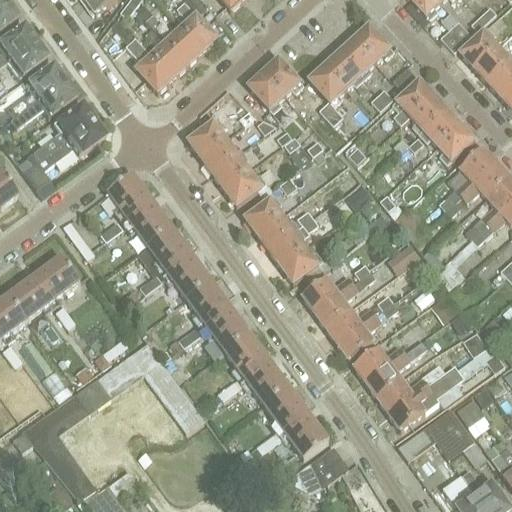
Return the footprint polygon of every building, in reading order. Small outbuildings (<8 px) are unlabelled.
[(120,0),(92,0),(85,6),(88,10),(88,13),(91,18),(95,19),(96,21),(116,6),(120,0)] [(138,0),(134,0),(128,9),(136,14),(143,4),(138,0)] [(231,17),(247,2),(244,0),(197,0),(218,21),(227,12),(231,17)] [(435,14),(442,8),(434,0),(406,0),(430,26),(439,18),(435,14)] [(434,0),(442,8),(449,2),(452,6),(459,0),(434,0)] [(10,11),(7,7),(0,11),(0,36),(19,23),(17,21),(17,17),(13,11),(10,11)] [(189,27),(181,34),(203,58),(219,44),(193,16),(185,7),(177,15),(189,27)] [(128,24),(136,14),(128,9),(121,19),(128,24)] [(143,9),(137,16),(152,32),(159,26),(143,9)] [(491,13),(481,22),(487,28),(497,19),(491,13)] [(487,28),(481,22),(472,30),(478,37),(487,28)] [(137,43),(135,44),(118,26),(112,31),(101,46),(105,49),(116,36),(129,50),(127,52),(140,65),(134,71),(159,98),(175,84),(153,60),(137,43)] [(460,27),(442,43),(455,58),(473,41),(460,27)] [(0,72),(7,67),(36,47),(32,42),(33,39),(29,33),(26,33),(24,30),(0,47),(0,57),(2,60),(0,61),(0,72)] [(395,58),(370,31),(355,44),(376,68),(383,62),(386,66),(395,58)] [(189,71),(203,58),(181,34),(175,40),(171,36),(164,43),(189,71)] [(461,58),(476,74),(498,53),(492,46),(495,42),(488,34),(461,58)] [(175,84),(189,71),(164,43),(155,51),(158,55),(153,60),(175,84)] [(370,74),(376,68),(355,44),(340,58),(366,85),(374,78),(370,74)] [(39,51),(36,47),(7,67),(19,84),(48,63),(46,61),(47,57),(43,51),(39,51)] [(476,74),(489,88),(511,66),(511,59),(508,55),(504,59),(498,53),(476,74)] [(366,85),(340,58),(326,71),(347,94),(354,88),(358,93),(366,85)] [(280,64),(265,78),(286,102),(292,96),(296,100),(305,92),(280,64)] [(511,66),(489,88),(502,103),(511,94),(511,66)] [(8,115),(14,123),(65,86),(62,82),(64,80),(57,72),(56,73),(54,70),(25,91),(31,99),(8,115)] [(347,94),(326,71),(310,86),(330,107),(335,113),(344,105),(340,101),(347,94)] [(407,72),(397,81),(393,85),(402,95),(416,82),(407,72)] [(279,108),(286,102),(265,78),(249,92),(275,120),(283,112),(279,108)] [(65,86),(14,123),(10,126),(16,134),(43,115),(49,124),(78,103),(76,101),(78,99),(71,90),(69,91),(65,86)] [(401,131),(411,122),(434,100),(421,86),(394,110),(400,117),(394,123),(401,131)] [(511,94),(502,103),(511,113),(511,94)] [(378,101),(387,111),(393,105),(384,95),(378,101)] [(417,129),(413,133),(420,140),(447,115),(434,100),(411,122),(417,129)] [(387,111),(378,101),(371,107),(380,117),(387,111)] [(344,122),(335,113),(330,107),(319,116),(334,132),(344,122)] [(54,131),(61,141),(56,144),(55,142),(32,159),(16,170),(23,179),(94,127),(91,122),(92,119),(88,113),(84,113),(82,110),(54,131)] [(438,152),(461,130),(447,115),(420,140),(428,148),(432,145),(438,152)] [(240,124),(244,131),(254,124),(249,117),(240,124)] [(202,163),(228,145),(222,137),(226,134),(219,125),(189,146),(202,163)] [(23,179),(36,196),(50,187),(44,177),(73,156),(78,163),(104,145),(105,137),(101,131),(97,131),(94,127),(23,179)] [(263,127),(257,131),(265,140),(276,132),(263,127)] [(475,146),(461,130),(438,152),(444,158),(440,162),(448,170),(475,146)] [(287,137),(277,145),(282,151),(292,144),(287,137)] [(410,150),(403,142),(393,151),(400,159),(410,150)] [(310,163),(305,156),(295,143),(284,151),(293,162),(287,167),(294,175),(310,163)] [(423,149),(418,143),(408,152),(414,158),(423,149)] [(202,163),(213,179),(243,158),(236,148),(232,151),(228,145),(202,163)] [(318,147),(305,156),(310,163),(323,154),(318,147)] [(357,153),(348,161),(357,170),(366,162),(357,153)] [(469,184),(455,196),(461,202),(497,169),(484,154),(461,175),(469,184)] [(213,179),(225,195),(251,176),(246,170),(250,167),(243,158),(213,179)] [(481,198),(488,205),(511,183),(497,169),(461,202),(468,209),(481,198)] [(225,195),(238,212),(267,190),(260,181),(256,184),(251,176),(225,195)] [(0,177),(0,214),(17,201),(0,177)] [(148,252),(174,234),(134,180),(109,199),(148,252)] [(488,230),(511,208),(511,184),(511,183),(488,205),(495,212),(466,239),(471,245),(488,230)] [(290,184),(280,191),(288,201),(297,194),(290,184)] [(381,207),(388,217),(396,211),(388,201),(381,207)] [(246,224),(258,240),(284,222),(278,215),(283,211),(276,202),(246,224)] [(455,207),(449,202),(440,210),(445,216),(455,207)] [(369,223),(377,218),(381,215),(374,204),(361,214),(369,223)] [(461,215),(455,207),(445,216),(452,223),(461,215)] [(511,208),(488,230),(471,245),(478,252),(507,226),(511,231),(511,208)] [(411,213),(396,226),(411,246),(427,234),(411,213)] [(381,215),(377,218),(379,221),(364,232),(371,241),(390,227),(381,215)] [(284,222),(258,240),(270,257),(314,225),(308,217),(298,225),(293,226),(289,229),(284,222)] [(270,257),(282,273),(308,254),(302,247),(307,244),(306,242),(310,239),(309,238),(319,231),(314,225),(270,257)] [(96,260),(71,227),(63,232),(87,265),(96,260)] [(102,240),(107,248),(124,235),(118,228),(102,240)] [(148,252),(187,304),(211,286),(174,234),(148,252)] [(409,251),(387,267),(398,281),(420,265),(409,251)] [(329,274),(324,267),(317,258),(313,262),(308,254),(282,273),(294,289),(303,282),(309,289),(329,274)] [(63,262),(9,302),(28,328),(82,288),(63,262)] [(434,279),(449,296),(464,282),(450,265),(434,279)] [(511,266),(501,277),(507,283),(511,278),(511,266)] [(357,277),(362,285),(374,278),(368,269),(357,277)] [(374,278),(362,285),(368,293),(379,285),(374,278)] [(140,293),(146,301),(163,289),(157,281),(140,293)] [(304,303),(315,318),(355,290),(350,282),(335,293),(329,284),(304,303)] [(187,304),(226,358),(251,339),(239,323),(238,323),(233,317),(228,310),(223,304),(224,303),(211,286),(187,304)] [(347,309),(361,298),(355,290),(315,318),(327,334),(353,317),(347,309)] [(133,299),(122,306),(127,313),(138,306),(133,299)] [(432,312),(445,330),(461,318),(448,300),(432,312)] [(0,347),(28,328),(9,302),(0,308),(0,347)] [(327,334),(338,350),(395,310),(389,302),(373,314),(359,325),(353,317),(327,334)] [(400,317),(395,310),(338,350),(350,366),(375,347),(369,339),(400,317)] [(466,319),(473,327),(482,320),(474,311),(466,319)] [(55,318),(68,336),(76,330),(64,312),(55,318)] [(196,335),(179,347),(184,354),(201,342),(196,335)] [(464,347),(473,359),(485,350),(476,338),(464,347)] [(226,358),(265,411),(290,393),(278,376),(277,376),(267,363),(263,357),(264,356),(251,339),(226,358)] [(103,359),(108,367),(129,352),(123,345),(103,359)] [(177,346),(170,350),(175,358),(182,353),(177,346)] [(367,389),(378,404),(403,386),(398,378),(428,355),(422,347),(412,355),(406,360),(367,389)] [(129,389),(141,380),(161,366),(148,349),(116,372),(129,389)] [(430,392),(390,420),(402,437),(427,419),(442,408),(439,405),(465,386),(464,385),(487,368),(495,378),(505,371),(490,351),(487,353),(485,350),(473,359),(475,362),(457,375),(455,373),(446,379),(430,392)] [(511,350),(502,358),(511,372),(511,371),(511,350)] [(15,374),(23,368),(10,351),(3,357),(15,374)] [(367,389),(406,360),(401,353),(387,364),(380,354),(355,373),(367,389)] [(98,363),(98,370),(102,376),(111,370),(108,367),(103,359),(98,363)] [(172,364),(164,370),(168,376),(171,379),(179,374),(172,364)] [(149,390),(168,376),(164,370),(161,366),(141,380),(149,390)] [(390,420),(430,392),(446,379),(439,370),(423,382),(424,384),(410,395),(403,386),(378,404),(390,420)] [(116,372),(107,378),(120,395),(129,389),(116,372)] [(89,375),(79,383),(83,388),(93,381),(89,375)] [(149,390),(156,400),(176,386),(171,379),(168,376),(149,390)] [(111,402),(120,395),(107,378),(98,384),(111,402)] [(164,410),(183,396),(176,386),(156,400),(164,410)] [(215,413),(240,394),(235,387),(210,406),(215,413)] [(316,429),(311,423),(306,417),(302,411),(303,410),(290,393),(265,411),(305,464),(330,446),(317,429),(316,429)] [(164,410),(171,420),(190,406),(183,396),(164,410)] [(91,416),(78,399),(69,405),(82,422),(91,416)] [(72,429),(82,422),(69,405),(59,412),(72,429)] [(171,420),(179,430),(198,416),(190,406),(171,420)] [(457,417),(466,429),(482,418),(473,406),(457,417)] [(72,429),(59,412),(22,439),(32,451),(35,455),(57,440),(72,429)] [(397,454),(408,469),(436,449),(448,467),(464,455),(475,448),(451,415),(408,447),(397,454)] [(186,440),(205,426),(198,416),(179,430),(186,440)] [(282,446),(276,438),(250,458),(248,454),(241,460),(265,493),(271,488),(255,465),(282,446)] [(21,459),(32,451),(22,439),(12,446),(21,459)] [(65,450),(57,440),(35,455),(44,466),(65,450)] [(476,472),(487,465),(475,448),(464,455),(476,472)] [(65,450),(44,466),(52,476),(72,460),(65,450)] [(329,489),(321,479),(343,463),(335,453),(311,470),(323,494),(329,489)] [(511,491),(511,475),(500,459),(492,464),(506,484),(511,491)] [(79,470),(72,460),(52,476),(60,485),(79,470)] [(321,479),(329,489),(351,474),(343,463),(321,479)] [(79,470),(60,485),(67,495),(86,480),(79,470)] [(510,511),(493,488),(484,495),(471,476),(462,483),(483,511),(510,511)] [(118,485),(109,492),(116,501),(118,503),(138,488),(129,477),(118,485)] [(99,499),(86,480),(67,495),(81,511),(82,511),(86,510),(99,499)] [(483,511),(462,483),(454,489),(467,507),(460,511),(483,511)] [(42,503),(47,511),(69,511),(72,510),(59,491),(42,503)] [(99,499),(86,510),(87,511),(124,511),(118,503),(109,492),(99,499)] [(224,508),(225,511),(250,511),(243,499),(224,508)] [(43,511),(36,502),(21,511),(43,511)]
